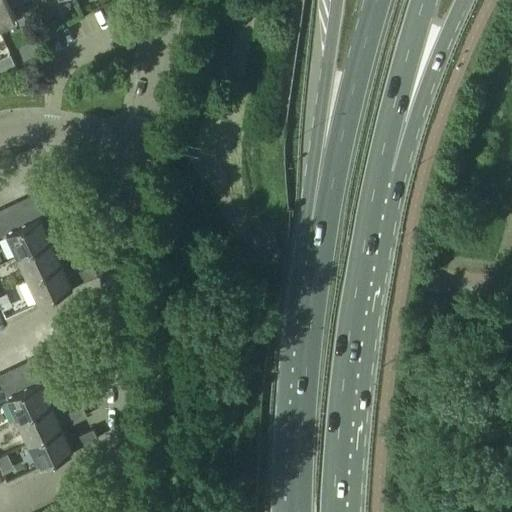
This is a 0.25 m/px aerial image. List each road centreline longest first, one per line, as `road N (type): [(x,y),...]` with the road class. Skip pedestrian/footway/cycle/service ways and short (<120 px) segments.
road 1 (primary): [(333,511),(339,406),(378,168)]
road 2 (primary): [(324,222),(297,511)]
road 3 (primary): [(376,0),(324,222)]
road 4 (primary): [(337,0),(324,222)]
road 5 (primary): [(378,168),(462,0)]
road 6 (primary): [(378,168),(423,0)]
road 7 (residential): [(124,279),(127,444)]
road 8 (residential): [(169,0),(139,140)]
road 9 (residential): [(139,140),(124,279)]
road 10 (residential): [(0,136),(139,140)]
road 11 (residential): [(127,444),(0,498)]
road 12 (residential): [(124,279),(0,336)]
